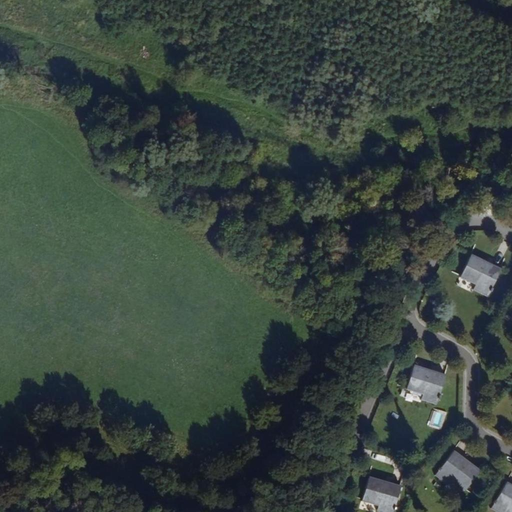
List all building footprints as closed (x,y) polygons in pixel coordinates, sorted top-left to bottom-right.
[(500,269),(469,255),(459,275),(475,282),(472,288),(487,295),(500,269)] [(413,365),(406,388),(423,393),(421,398),(436,403),(445,375),(413,365)] [(452,451),(435,473),(448,483),(452,479),(465,488),(479,470),(452,451)] [(368,477),(362,499),(378,504),(377,509),(387,511),(391,511),(399,486),(368,477)] [(511,511),(511,485),(506,482),(491,507),(499,511),(507,511),(508,510),(511,511)]
